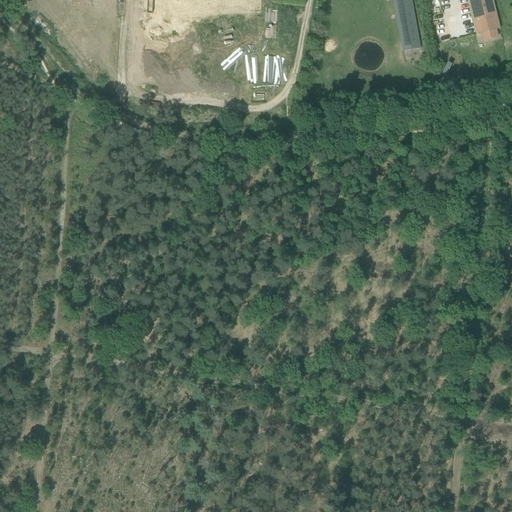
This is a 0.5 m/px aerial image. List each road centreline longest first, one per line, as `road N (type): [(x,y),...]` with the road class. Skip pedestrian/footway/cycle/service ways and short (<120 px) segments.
road 1 (track): [(465,419),(50,355)]
road 2 (track): [(492,113),(465,419)]
road 3 (track): [(50,355),(71,94)]
road 4 (track): [(71,94),(179,137),(286,142)]
road 5 (track): [(286,142),(492,113)]
road 6 (track): [(50,355),(36,511)]
